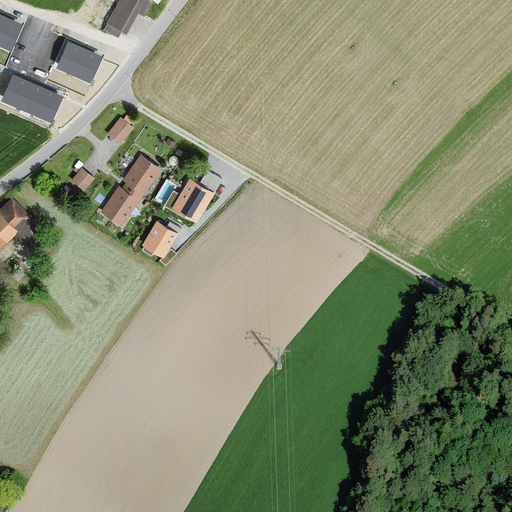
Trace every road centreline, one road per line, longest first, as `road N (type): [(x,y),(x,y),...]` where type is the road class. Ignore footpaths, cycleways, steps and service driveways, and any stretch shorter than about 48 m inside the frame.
road 1 (track): [(511,330),(112,91)]
road 2 (tertiary): [(0,186),(112,91),(181,0)]
